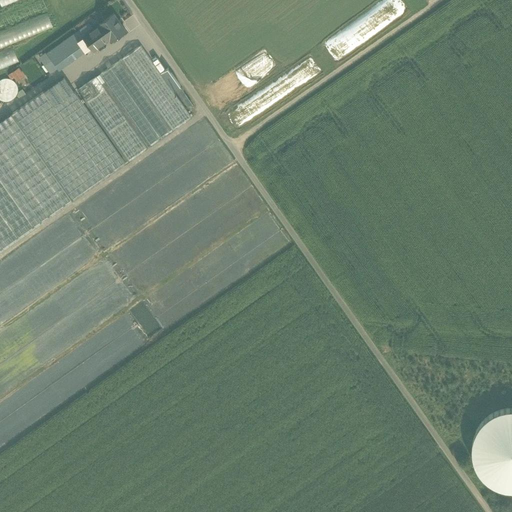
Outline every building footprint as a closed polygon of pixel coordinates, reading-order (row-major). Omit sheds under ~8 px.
[(0,0),(0,11),(26,0),(0,0)] [(42,0),(26,0),(0,11),(0,31),(47,12),(42,0)] [(47,12),(0,31),(0,52),(13,47),(55,30),(47,12)] [(113,13),(99,22),(101,24),(94,28),(102,39),(107,35),(111,41),(125,30),(113,13)] [(85,35),(93,29),(89,22),(80,28),(85,35)] [(80,28),(58,44),(71,61),(102,39),(94,28),(93,29),(85,35),(80,28)] [(71,61),(58,44),(47,52),(59,70),(71,61)] [(192,117),(141,44),(123,58),(173,130),(192,117)] [(13,47),(0,52),(0,68),(19,60),(13,47)] [(54,68),(45,55),(40,59),(49,71),(54,68)] [(170,132),(119,60),(100,73),(151,146),(170,132)] [(14,81),(23,76),(19,67),(9,72),(14,81)] [(0,101),(1,103),(19,94),(10,76),(0,80),(0,101)] [(97,76),(78,89),(83,96),(81,97),(83,100),(85,98),(86,101),(105,88),(97,76)] [(64,77),(0,122),(0,252),(125,164),(64,77)] [(76,87),(85,81),(83,78),(74,83),(76,87)] [(148,148),(105,87),(105,88),(86,101),(129,161),(148,148)] [(486,417),(481,422),(477,428),(474,434),(472,441),(471,448),(471,455),(473,462),(476,468),(480,474),(485,479),(490,484),(497,487),(504,489),(511,490),(511,489),(511,408),(506,409),(499,410),(492,413),(486,417)]
